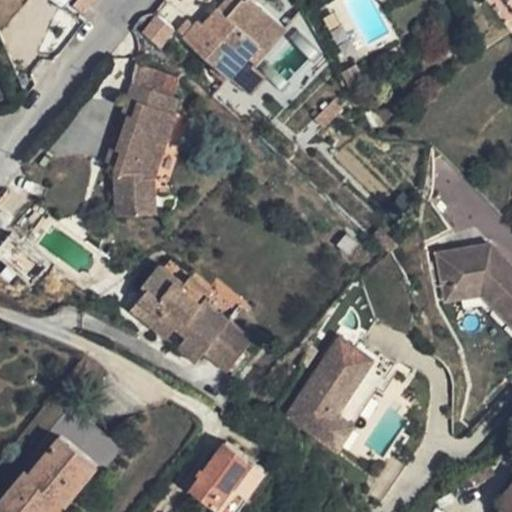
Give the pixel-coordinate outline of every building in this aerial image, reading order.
[(200,10),(185,29),(232,69),(260,36),(267,42),(288,16),(268,0),(232,0),(227,7),(220,0),(207,16),(200,10)] [(153,9),(131,24),(149,49),(171,34),(153,9)] [(260,36),(232,69),(239,75),(267,42),(260,36)] [(133,54),(129,73),(171,88),(178,70),(133,54)] [(111,164),(114,206),(153,204),(151,174),(175,102),(173,101),(177,90),(171,88),(129,73),(125,85),(138,90),(132,105),(128,104),(116,139),(122,143),(116,153),(111,164)] [(125,85),(104,149),(116,153),(122,143),(116,139),(128,104),(132,105),(138,90),(125,85)] [(4,239),(0,247),(0,259),(23,271),(32,254),(4,239)] [(440,253),(445,291),(481,286),(511,317),(511,269),(489,247),(440,253)] [(225,362),(247,334),(224,313),(208,299),(205,303),(176,279),(178,276),(161,260),(154,258),(137,277),(142,281),(125,302),(161,330),(171,319),(185,330),(176,342),(192,354),(202,343),(225,362)] [(205,303),(208,299),(213,292),(185,269),(178,276),(176,279),(205,303)] [(511,317),(481,286),(445,291),(446,301),(478,297),(511,331),(511,317)] [(359,349),(341,337),(288,417),(339,450),(355,425),(338,414),(363,376),(358,374),(355,355),(359,349)] [(363,376),(375,359),(359,349),(355,355),(358,374),(363,376)] [(29,468),(0,504),(0,509),(3,511),(41,511),(58,492),(71,477),(80,484),(97,460),(61,434),(32,470),(29,468)] [(239,511),(268,470),(226,440),(198,484),(208,489),(203,497),(223,511),(239,511)] [(70,499),(80,484),(71,477),(58,492),(70,499)] [(511,511),(511,484),(496,501),(504,511),(511,511)]
